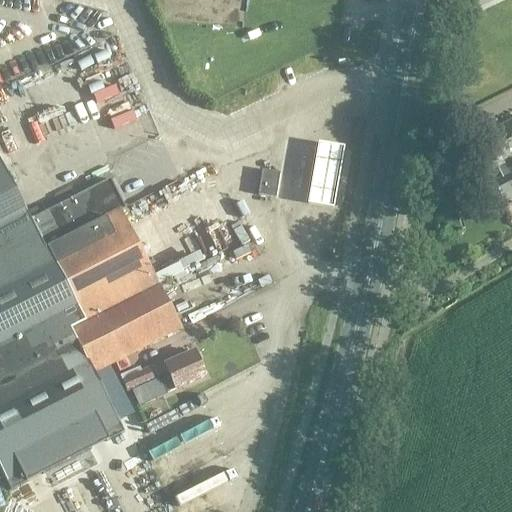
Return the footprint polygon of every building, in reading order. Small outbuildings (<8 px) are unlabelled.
[(511,161),(511,120),(468,144),(476,160),(485,176),(498,168),(502,176),(508,188),(511,185),(511,162),(511,161)] [(344,150),(314,144),(303,203),(334,209),(344,150)] [(0,466),(12,491),(125,432),(95,375),(181,331),(120,213),(125,210),(110,180),(31,221),(0,161),(0,466)] [(258,197),(276,200),(280,175),(262,172),(258,197)] [(179,186),(163,189),(166,202),(181,199),(179,186)] [(171,228),(176,238),(199,227),(194,217),(171,228)] [(120,377),(127,393),(159,378),(167,394),(204,377),(194,353),(165,366),(164,363),(142,373),(140,368),(120,377)]
